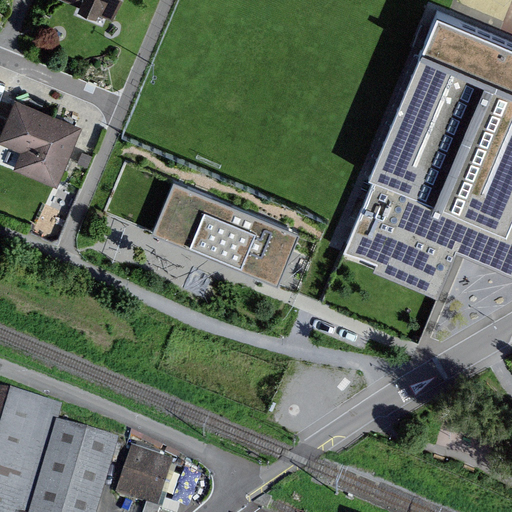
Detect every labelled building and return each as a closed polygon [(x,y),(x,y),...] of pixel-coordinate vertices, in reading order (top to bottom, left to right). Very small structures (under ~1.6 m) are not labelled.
[(127,0),(58,0),(58,1),(117,25),(127,0)] [(431,53),(420,48),(368,174),(373,177),(343,250),(377,264),(374,271),(422,291),(435,259),(495,284),(500,270),(511,274),(511,62),(440,33),(431,53)] [(88,123),(9,93),(0,117),(0,165),(63,189),(88,123)] [(300,232),(173,180),(151,233),(278,285),(300,232)] [(32,511),(59,409),(0,394),(0,511),(32,511)] [(101,511),(121,444),(62,428),(38,511),(101,511)] [(175,460),(131,445),(115,490),(159,505),(175,460)]
